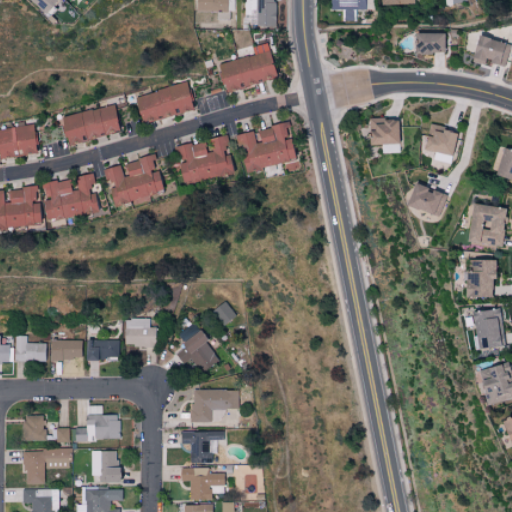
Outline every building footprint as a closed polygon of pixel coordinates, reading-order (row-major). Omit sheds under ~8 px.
[(29,0),(41,12),(52,0),(29,0)] [(195,0),(196,11),(217,11),(217,19),(228,20),(228,0),(195,0)] [(273,26),(273,0),(246,0),(246,25),(273,26)] [(364,0),(329,0),(330,10),(365,9),(364,0)] [(412,53),(442,53),(442,32),(412,32),(412,53)] [(509,44),(476,35),(469,61),(482,64),(483,61),(503,66),(509,44)] [(223,90),(274,79),(266,43),(252,46),(254,55),(217,63),(223,90)] [(193,109),(186,82),(133,96),(140,123),(193,109)] [(119,132),(112,104),(60,116),(66,144),(119,132)] [(381,153),(397,153),(398,119),(368,118),(368,144),(381,144),(381,153)] [(234,134),(243,171),(293,159),(288,138),(286,138),(282,123),(256,129),(259,142),(254,142),(251,130),(234,134)] [(0,158),(37,153),(32,124),(0,128),(0,158)] [(455,130),(427,125),(422,149),(434,151),(432,159),(449,163),(455,130)] [(232,173),(228,152),(229,152),(226,135),(208,138),(210,151),(205,152),(203,141),(173,146),(176,160),(171,161),(172,170),(178,169),(181,183),(232,173)] [(511,150),(501,147),(493,175),(511,180),(511,150)] [(111,204),(162,192),(156,169),(155,169),(152,155),(120,163),(121,164),(102,168),(111,204)] [(47,221),(97,212),(93,193),(89,173),(74,176),(77,190),(70,191),(67,178),(42,183),(45,200),(43,201),(47,221)] [(404,204),(437,217),(446,195),(430,189),(430,190),(413,183),(404,204)] [(0,189),(0,227),(40,225),(39,202),(36,203),(35,188),(0,189)] [(500,246),(505,208),(470,203),(465,242),(500,246)] [(463,297),(493,296),(492,259),(468,260),(469,272),(462,272),(463,297)] [(235,316),(225,301),(210,310),(219,326),(235,316)] [(473,348),(502,346),(499,308),(470,311),(473,348)] [(124,346),(155,347),(155,328),(149,327),(150,319),(125,318),(124,346)] [(175,354),(182,364),(190,358),(200,372),(218,359),(197,330),(180,343),(183,347),(175,354)] [(26,343),(27,336),(15,335),(14,361),(44,361),(45,343),(26,343)] [(118,340),(85,339),(84,359),(118,360),(118,340)] [(49,359),(80,360),(81,340),(50,340),(49,359)] [(0,361),(7,362),(8,344),(0,344),(0,361)] [(477,369),(484,404),(511,398),(511,381),(508,382),(505,363),(477,369)] [(190,390),(191,423),(210,422),(210,410),(237,409),(237,389),(190,390)] [(118,439),(118,414),(85,415),(85,428),(74,428),(74,440),(118,439)] [(43,415),(21,415),(22,442),(44,441),(43,415)] [(511,415),(501,419),(509,449),(511,447),(511,415)] [(56,442),(68,442),(68,428),(55,428),(56,442)] [(180,431),(179,444),(189,444),(189,462),(210,462),(210,453),(215,453),(216,440),(222,441),(222,431),(180,431)] [(23,449),(23,484),(44,484),(44,464),(55,464),(55,467),(71,467),(71,449),(23,449)] [(117,451),(90,451),(90,475),(99,475),(98,482),(117,482),(117,451)] [(189,500),(211,499),(210,486),(223,486),(223,473),(208,474),(208,467),(179,469),(180,481),(188,481),(189,500)] [(21,503),(31,503),(30,511),(56,511),(57,490),(21,489),(21,503)] [(122,490),(86,490),(86,505),(76,505),(76,511),(119,511),(119,508),(110,509),(110,501),(122,500),(122,490)]
